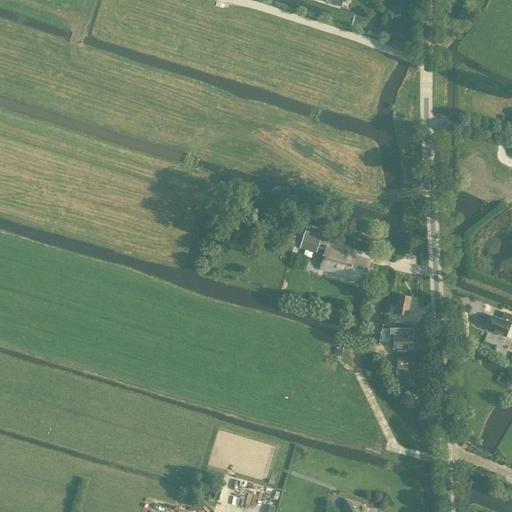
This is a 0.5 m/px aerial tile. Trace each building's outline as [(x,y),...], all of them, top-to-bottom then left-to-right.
[(304,233),(300,247),(316,253),(320,239),(304,233)] [(364,281),(367,270),(370,261),(350,254),(326,247),(319,269),(364,281)] [(390,302),(396,303),(395,314),(407,316),(411,297),(398,295),(397,298),(391,297),(390,302)] [(511,325),(511,323),(511,315),(504,313),(501,320),(491,316),(486,329),(505,336),(510,324),(511,325)] [(415,348),(415,336),(393,336),(393,348),(415,348)] [(397,368),(415,368),(415,355),(397,355),(397,368)] [(506,385),(508,380),(498,375),(496,381),(506,385)] [(348,511),(373,511),(374,511),(360,507),(361,505),(346,501),(343,510),(348,511)] [(266,511),(268,505),(262,503),(259,511),(266,511)]
